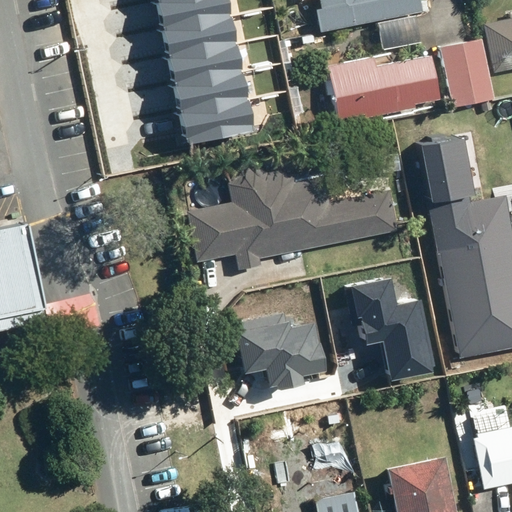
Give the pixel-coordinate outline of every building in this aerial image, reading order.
[(150,0),(181,141),(247,127),(219,0),(150,0)] [(310,6),(314,30),(419,10),(416,0),(315,0),(316,5),(310,6)] [(511,15),(480,21),(490,69),(511,64),(511,15)] [(437,45),(449,105),(489,97),(477,37),(437,45)] [(324,63),(334,117),(359,112),(360,116),(412,106),(411,102),(435,97),(426,52),(371,62),(369,54),(324,63)] [(419,142),(427,197),(473,190),(465,136),(419,142)] [(378,153),(380,171),(401,168),(399,151),(378,153)] [(183,208),(193,259),(232,252),(235,267),(257,263),(255,254),(395,228),(387,188),(326,199),(321,171),(292,177),(279,168),(264,171),(253,162),(234,166),(223,179),(227,200),(183,208)] [(427,208),(454,354),(511,343),(511,254),(501,194),(427,208)] [(0,326),(40,318),(20,225),(0,229),(0,326)] [(375,336),(384,378),(430,368),(415,297),(387,303),(380,272),(344,279),(356,340),(375,336)] [(233,324),(244,378),(276,372),(280,392),(318,384),(314,364),(317,364),(306,309),(233,324)] [(511,481),(511,484),(511,424),(509,425),(506,411),(471,419),(473,432),(468,433),(479,487),(511,481)] [(451,511),(439,452),(381,465),(391,511),(451,511)]
